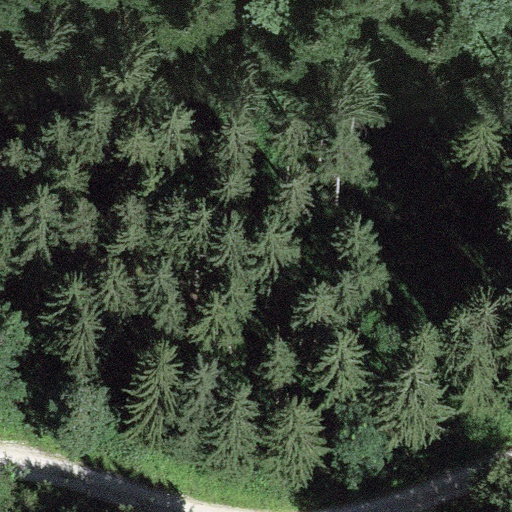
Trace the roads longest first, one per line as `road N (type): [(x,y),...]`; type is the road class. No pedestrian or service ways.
road 1 (track): [(212,511),(0,476)]
road 2 (track): [(511,477),(394,511)]
